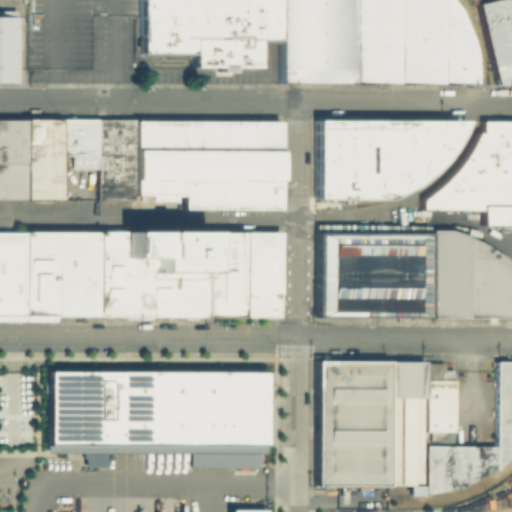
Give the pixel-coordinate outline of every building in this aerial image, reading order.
[(138,0),(448,0),(457,11),(465,33),(468,45),(470,55),(471,83),(277,81),(276,37),(255,38),(254,65),(228,65),(228,70),(216,70),(216,65),(190,65),(190,52),(138,51),(138,0)] [(482,0),(510,0),(511,7),(511,82),(492,82),(473,2),(482,0)] [(0,15),(15,15),(17,15),(16,81),(0,81),(0,15)] [(0,118),(21,118),(21,134),(21,161),(0,161),(0,118)] [(22,118),(57,118),(57,198),(22,198),(22,118)] [(67,167),(67,153),(59,153),(59,118),(93,118),(93,149),(94,149),(94,167),(67,167)] [(177,193),(130,192),(130,119),(178,119),(276,119),(275,193),(275,207),(178,207),(177,193)] [(314,120),(314,196),(386,199),(418,181),(443,155),(462,119),(314,120)] [(417,207),(418,197),(431,190),(451,170),(464,151),(474,134),(477,120),(511,119),(511,223),(478,223),(478,208),(417,207)] [(0,162),(21,162),(20,198),(0,197),(0,162)] [(429,233),(429,228),(448,230),(467,236),(481,242),(495,252),(511,266),(511,316),(430,316),(429,233)] [(0,319),(0,230),(179,230),(276,229),(276,315),(52,315),(52,319),(0,319)] [(429,233),(316,234),(316,313),(430,316),(429,233)] [(449,378),(449,430),(449,442),(492,443),(492,360),(511,360),(511,448),(491,467),(464,484),(419,492),(419,483),(312,483),(312,359),(420,359),(420,378),(449,378)] [(424,361),(441,361),(441,368),(449,368),(449,376),(424,377),(424,368),(424,361)] [(43,368),(263,368),(263,442),(43,442),(43,368)]
